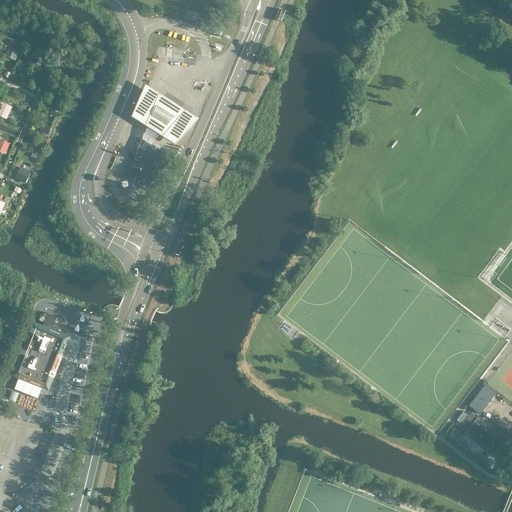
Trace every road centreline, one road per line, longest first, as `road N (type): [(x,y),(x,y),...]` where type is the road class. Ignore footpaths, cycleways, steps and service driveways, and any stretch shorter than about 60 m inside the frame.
road 1 (secondary): [(163,250),(273,0)]
road 2 (secondary): [(84,511),(115,384),(163,250)]
road 3 (secondary): [(145,252),(69,511)]
road 4 (secondary): [(255,0),(152,234)]
road 5 (tertiary): [(104,152),(138,60),(135,29),(115,0)]
road 6 (tertiary): [(104,152),(84,188),(88,219),(145,252)]
